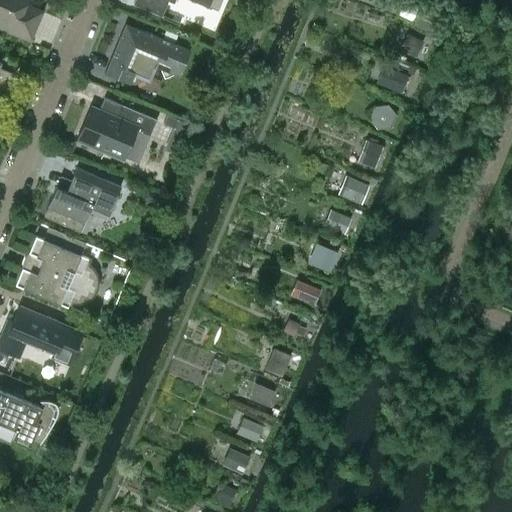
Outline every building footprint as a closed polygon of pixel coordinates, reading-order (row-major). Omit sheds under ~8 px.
[(26,0),(0,0),(0,28),(30,41),(43,11),(25,3),(26,0)] [(167,0),(133,0),(132,4),(161,16),(167,0)] [(220,0),(217,9),(194,0),(167,0),(161,16),(161,17),(178,25),(182,17),(213,30),(226,0),(220,0)] [(220,0),(194,0),(217,9),(220,0)] [(110,57),(103,73),(129,83),(134,72),(138,74),(152,69),(153,65),(179,76),(190,50),(140,29),(137,33),(123,27),(116,42),(120,44),(114,59),(110,57)] [(416,56),(424,39),(406,32),(398,48),(416,56)] [(0,87),(9,91),(16,74),(0,67),(0,63),(1,61),(0,60),(0,87)] [(393,67),(386,84),(401,90),(408,73),(393,67)] [(149,135),(156,119),(104,96),(99,107),(102,108),(100,112),(93,110),(82,137),(77,135),(77,137),(124,157),(138,162),(149,135)] [(392,127),(395,104),(375,102),(372,124),(392,127)] [(179,156),(192,125),(165,114),(162,123),(172,127),(163,149),(179,156)] [(374,168),(382,145),(364,138),(356,161),(374,168)] [(60,175),(56,186),(43,215),(80,231),(90,206),(108,214),(120,185),(76,166),(70,179),(60,175)] [(361,202),(368,183),(344,174),(337,192),(361,202)] [(344,234),(351,217),(330,208),(323,226),(344,234)] [(67,306),(71,297),(73,298),(76,298),(79,298),(82,297),(84,296),(87,295),(89,293),(91,291),(92,288),(93,285),(93,283),(93,280),(93,277),(92,274),(90,272),(88,270),(86,268),(83,267),(87,257),(80,254),(85,242),(40,223),(40,224),(47,227),(42,238),(35,235),(14,284),(67,306)] [(315,245),(307,265),(329,274),(337,254),(315,245)] [(301,282),(295,297),(313,304),(319,289),(301,282)] [(81,332),(19,306),(9,329),(4,327),(0,336),(0,349),(17,357),(25,339),(53,351),(51,356),(68,363),(81,332)] [(293,335),(298,321),(287,317),(282,331),(293,335)] [(273,349),(265,368),(281,374),(289,355),(273,349)] [(255,383),(249,398),(267,405),(273,390),(255,383)] [(54,418),(57,411),(57,410),(57,409),(57,408),(57,407),(57,406),(56,405),(55,403),(54,402),(52,401),(50,400),(48,399),(46,399),(45,399),(39,400),(41,400),(39,406),(0,389),(0,422),(15,429),(12,437),(29,444),(33,437),(40,440),(38,443),(46,432),(54,418)] [(242,417),(236,432),(255,440),(261,425),(242,417)] [(244,472),(250,455),(229,446),(222,463),(244,472)] [(228,505),(235,488),(223,483),(216,500),(228,505)]
